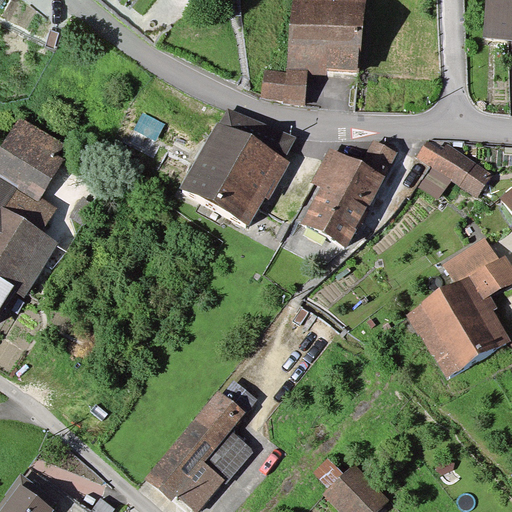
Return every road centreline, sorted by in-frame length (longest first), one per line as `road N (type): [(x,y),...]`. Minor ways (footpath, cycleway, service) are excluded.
road 1 (tertiary): [(458,126),(316,126),(263,116),(140,51),(77,0)]
road 2 (residential): [(154,511),(0,386)]
road 3 (residential): [(458,126),(450,0)]
